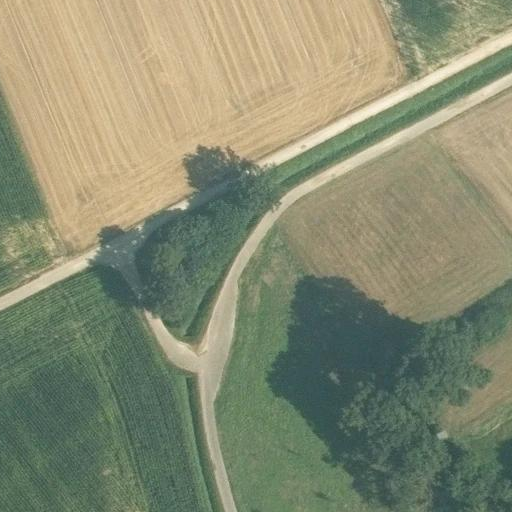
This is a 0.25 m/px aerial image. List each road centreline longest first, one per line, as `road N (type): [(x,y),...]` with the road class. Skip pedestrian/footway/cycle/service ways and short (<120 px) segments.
road 1 (track): [(511,80),(290,196),(260,228),(231,285),(206,379),(228,511)]
road 2 (track): [(511,39),(0,306)]
road 3 (track): [(111,248),(165,346),(210,362)]
